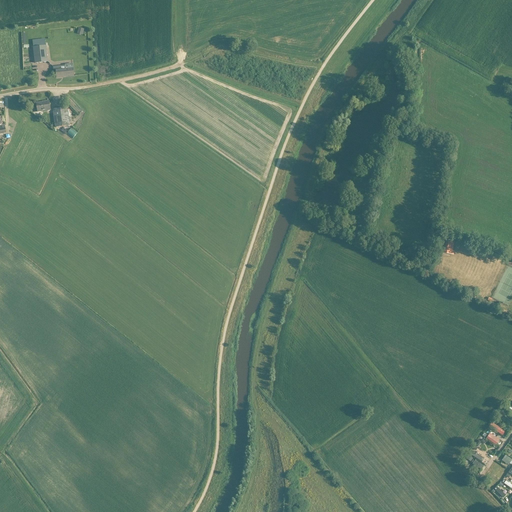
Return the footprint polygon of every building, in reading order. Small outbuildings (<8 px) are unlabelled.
[(46,46),(34,48),(36,63),(47,61),(46,46)] [(73,75),(73,68),(66,69),(65,66),(53,67),(54,70),(56,70),(56,72),(57,77),(63,76),(63,77),(67,77),(67,76),(73,75)] [(50,110),(50,106),(49,101),(45,102),(37,103),(37,108),(38,112),(50,110)] [(70,125),(68,112),(67,107),(53,109),(54,114),(56,127),(70,125)] [(73,129),(69,135),(75,140),(79,133),(73,129)] [(454,251),(453,251),(454,241),(442,239),(440,246),(442,246),(441,253),(454,255),(454,251)] [(507,431),(494,425),(492,429),(505,436),(507,431)] [(489,439),(500,447),(504,442),(492,434),(489,439)] [(476,453),(474,458),(484,463),(487,458),(476,453)] [(493,479),(499,484),(502,481),(495,476),(493,479)] [(499,497),(501,496),(505,499),(507,496),(499,488),(495,493),(499,497)]
